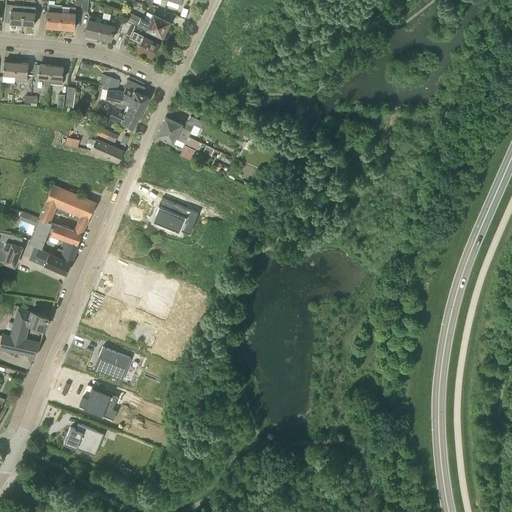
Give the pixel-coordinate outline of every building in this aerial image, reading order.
[(22,24),(24,6),(12,4),(10,23),(22,24)] [(60,27),(61,11),(62,5),(48,4),(46,26),(60,27)] [(36,7),(24,6),(22,24),(34,25),(36,7)] [(61,11),(60,27),(74,28),(76,6),(69,6),(69,12),(61,11)] [(111,16),(113,7),(106,6),(104,14),(111,16)] [(151,22),(132,13),(129,20),(163,36),(169,22),(154,15),(151,22)] [(98,37),(103,19),(89,15),(85,34),(98,37)] [(116,22),(103,19),(98,37),(111,40),(116,22)] [(126,33),(130,23),(124,21),(120,32),(126,33)] [(135,25),(130,23),(126,33),(131,35),(130,37),(141,43),(137,49),(152,56),(158,43),(133,31),(135,25)] [(15,75),(17,62),(4,61),(3,74),(15,75)] [(17,62),(15,75),(15,81),(20,81),(21,75),(27,76),(29,63),(17,62)] [(50,83),(51,65),(40,64),(38,77),(45,77),(44,86),(50,86),(50,83)] [(64,66),(51,65),(50,83),(62,84),(64,66)] [(107,89),(114,90),(118,80),(108,76),(103,88),(107,89)] [(76,91),(76,87),(68,86),(65,106),(74,108),(76,91)] [(124,92),(122,103),(143,107),(149,96),(142,94),(135,90),(134,92),(126,88),(124,92)] [(105,99),(112,101),(118,102),(115,108),(114,107),(109,117),(133,128),(143,107),(122,103),(124,92),(114,90),(107,89),(105,99)] [(161,124),(188,137),(194,124),(200,127),(203,121),(191,115),(185,128),(181,126),(182,123),(166,115),(161,124)] [(97,127),(89,124),(87,129),(115,142),(118,135),(97,125),(97,127)] [(188,137),(161,124),(156,135),(173,142),(175,138),(185,143),(199,149),(202,143),(188,137)] [(68,136),(67,145),(79,146),(81,137),(68,136)] [(87,146),(92,148),(91,150),(119,162),(123,151),(95,139),(95,140),(91,138),(88,139),(86,143),(87,146)] [(250,151),(255,140),(249,138),(247,142),(246,142),(243,148),(250,151)] [(194,162),(197,156),(193,155),(195,150),(184,145),(180,155),(194,162)] [(211,155),(214,149),(206,145),(203,152),(211,155)] [(68,240),(78,243),(82,233),(97,202),(54,184),(40,217),(50,222),(57,204),(81,215),(73,231),(55,224),(51,234),(63,238),(68,240)] [(36,223),(39,215),(25,210),(22,218),(36,223)] [(66,273),(73,255),(64,251),(61,259),(40,250),(47,232),(51,234),(55,224),(49,222),(50,222),(40,217),(29,243),(36,246),(31,258),(66,273)] [(5,249),(3,248),(0,254),(7,257),(5,262),(15,265),(22,247),(21,246),(24,239),(10,233),(4,231),(1,239),(8,241),(5,249)] [(73,255),(78,243),(68,240),(63,238),(61,245),(65,247),(64,251),(73,255)] [(15,329),(28,332),(29,324),(45,329),(49,316),(36,312),(36,313),(19,309),(15,329)] [(28,332),(15,329),(13,337),(0,334),(0,347),(36,355),(40,343),(26,340),(28,332)] [(88,368),(83,380),(101,387),(106,376),(104,375),(111,360),(95,354),(89,369),(88,368)] [(70,426),(64,442),(96,455),(100,445),(93,442),(97,430),(81,423),(79,430),(70,426)] [(121,473),(129,476),(132,470),(124,467),(121,473)]
